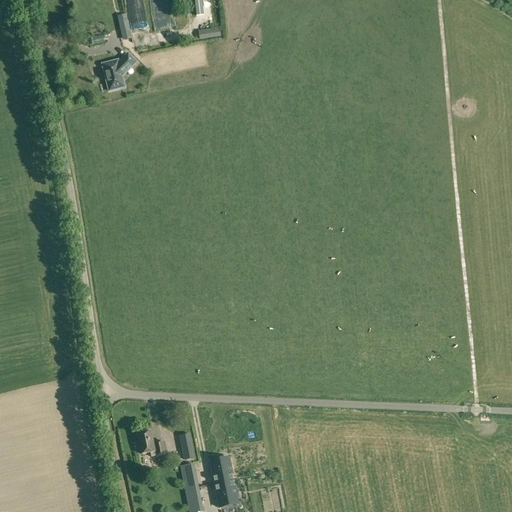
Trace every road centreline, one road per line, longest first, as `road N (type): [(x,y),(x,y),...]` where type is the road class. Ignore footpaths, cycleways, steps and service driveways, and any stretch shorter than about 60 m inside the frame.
road 1 (unclassified): [(101,391),(511,411)]
road 2 (unclassified): [(24,0),(65,165),(101,391)]
road 3 (unclassified): [(124,511),(101,391)]
